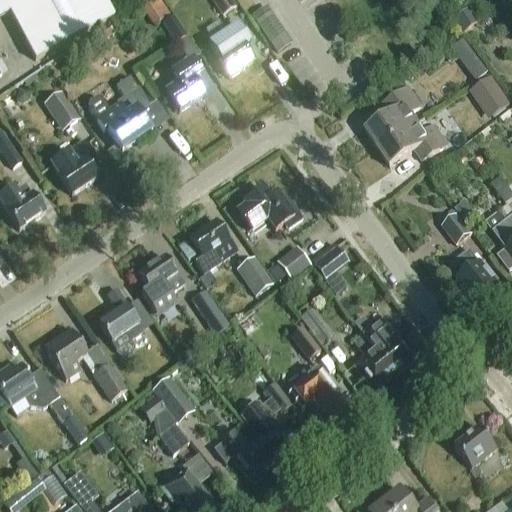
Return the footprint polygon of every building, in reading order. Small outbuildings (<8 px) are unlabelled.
[(0,0),(0,22),(10,17),(36,64),(114,22),(101,0),(0,0)] [(235,11),(227,0),(210,0),(210,1),(222,19),(235,11)] [(266,8),(251,18),(276,56),(291,46),(266,8)] [(462,17),(453,23),(464,38),(473,32),(462,17)] [(185,39),(172,19),(161,26),(173,46),(185,39)] [(251,46),(242,32),(237,25),(209,43),(220,61),(217,63),(230,83),(254,67),(243,51),(251,46)] [(107,27),(85,42),(91,51),(113,36),(107,27)] [(476,63),(463,72),(474,87),(487,78),(476,63)] [(172,78),(175,81),(179,88),(167,96),(179,116),(203,101),(193,85),(202,79),(192,65),(172,78)] [(511,102),(495,77),(472,92),(492,121),(511,107),(511,102)] [(150,109),(139,93),(130,79),(116,89),(125,103),(108,114),(101,102),(94,100),(88,105),(89,111),(105,135),(107,133),(122,156),(153,136),(140,116),(150,109)] [(366,136),(378,154),(418,126),(412,117),(422,111),(409,91),(384,108),(391,119),(366,136)] [(17,92),(14,104),(21,106),(28,102),(30,95),(17,92)] [(61,95),(43,108),(61,135),(79,123),(61,95)] [(418,126),(378,154),(390,171),(415,154),(423,165),(447,149),(434,130),(425,136),(418,126)] [(0,156),(11,173),(21,167),(0,136),(0,156)] [(474,143),(463,152),(471,161),(482,153),(474,143)] [(73,200),(99,183),(89,168),(97,162),(86,145),(51,168),(73,200)] [(491,188),(505,207),(511,201),(511,196),(501,181),(491,188)] [(46,218),(26,188),(17,194),(15,191),(0,200),(0,206),(19,235),(46,218)] [(266,197),(241,215),(255,234),(268,225),(276,236),(285,229),(288,234),(302,223),(289,204),(284,208),(277,198),(270,203),(266,197)] [(485,226),(506,253),(497,260),(510,276),(511,274),(511,220),(507,224),(500,215),(485,226)] [(441,231),(456,250),(472,238),(457,218),(441,231)] [(229,243),(228,243),(217,226),(190,243),(201,261),(194,265),(203,278),(237,256),(229,243)] [(295,251),(276,266),(290,284),(309,269),(295,251)] [(334,253),(314,269),(324,283),(345,267),(334,253)] [(482,268),(481,269),(470,254),(457,265),(468,279),(456,288),(477,316),(503,295),(482,268)] [(165,261),(139,279),(149,295),(139,301),(153,322),(173,308),(168,301),(184,290),(165,261)] [(253,262),(236,274),(255,301),(272,289),(253,262)] [(131,344),(143,336),(126,310),(127,310),(117,293),(107,300),(118,316),(99,329),(112,347),(126,337),(131,344)] [(192,307),(214,339),(227,330),(205,298),(192,307)] [(311,312),(299,321),(321,351),(333,342),(311,312)] [(372,331),(363,320),(354,327),(364,339),(364,338),(395,381),(415,365),(396,341),(401,337),(387,319),(372,331)] [(301,330),(289,340),(307,364),(320,354),(301,330)] [(86,360),(70,336),(43,354),(64,385),(79,375),(74,368),(81,364),(86,360)] [(375,396),(395,381),(364,338),(364,339),(354,347),(366,363),(355,371),(375,396)] [(109,405),(125,394),(109,369),(92,380),(109,405)] [(351,416),(314,369),(289,389),(303,408),(311,402),(319,413),(315,417),(328,432),(335,433),(347,424),(348,418),(351,416)] [(42,378),(31,385),(21,370),(9,379),(5,374),(0,377),(0,395),(11,411),(24,402),(30,411),(42,414),(49,409),(61,427),(71,420),(58,403),(42,378)] [(153,394),(177,427),(192,416),(168,383),(153,394)] [(257,442),(254,444),(275,474),(296,458),(270,423),(279,416),(281,418),(292,410),(275,388),(264,396),(270,404),(261,412),(257,407),(240,419),(257,442)] [(177,427),(153,394),(151,395),(153,398),(145,404),(147,407),(139,413),(146,424),(150,427),(153,424),(155,440),(172,459),(186,447),(173,430),(177,427)] [(71,420),(61,427),(77,448),(86,441),(71,420)] [(454,451),(472,473),(496,455),(479,432),(454,451)] [(254,490),(275,474),(254,444),(249,448),(239,435),(215,454),(226,468),(233,462),(254,490)] [(38,478),(34,472),(23,480),(27,486),(38,478)] [(172,510),(175,507),(178,511),(216,511),(187,474),(161,495),(172,510)] [(63,488),(80,511),(81,511),(97,500),(79,476),(63,488)] [(412,511),(399,494),(383,506),(387,511),(427,511),(425,511),(412,511)] [(115,511),(148,511),(136,496),(115,511)]
